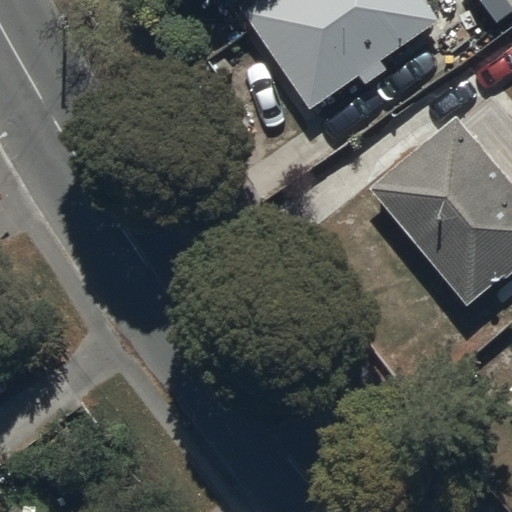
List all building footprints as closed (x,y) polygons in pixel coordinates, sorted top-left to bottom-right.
[(428,0),(272,0),(254,13),(318,109),(355,84),(361,92),(386,75),(380,67),(444,24),(428,0)] [(511,0),(469,0),(467,2),(488,32),(511,14),(511,0)] [(511,187),(462,124),(374,193),(466,310),(511,273),(511,187)] [(388,231),(351,233),(355,322),(392,320),(388,231)] [(0,511),(21,511),(12,501),(0,510),(0,511)]
